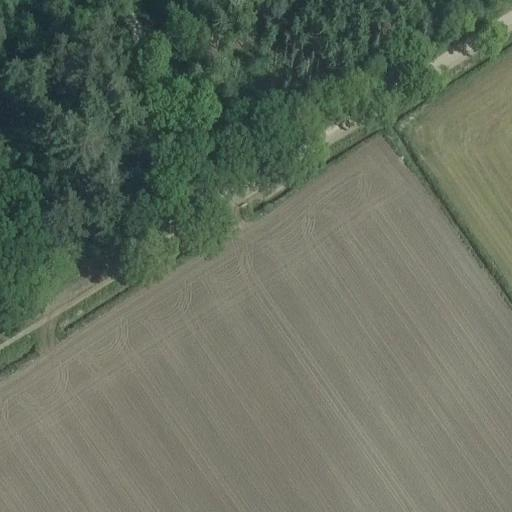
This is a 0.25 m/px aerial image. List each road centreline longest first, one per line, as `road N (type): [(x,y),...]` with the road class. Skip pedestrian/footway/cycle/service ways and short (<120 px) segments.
road 1 (track): [(511,14),(224,191)]
road 2 (track): [(224,191),(0,335)]
road 3 (track): [(224,191),(120,0)]
